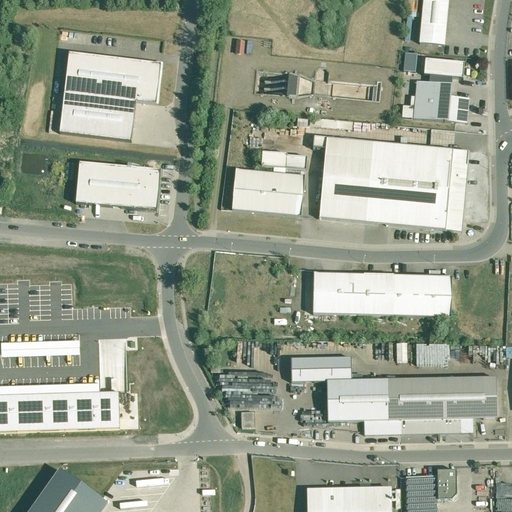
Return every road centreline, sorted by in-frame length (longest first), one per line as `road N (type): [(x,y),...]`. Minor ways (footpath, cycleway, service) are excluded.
road 1 (unclassified): [(173,242),(370,257),(480,254),(501,235),(503,135)]
road 2 (unclassified): [(511,454),(244,448)]
road 3 (unclassified): [(192,0),(173,242)]
road 4 (unclassified): [(0,452),(219,446)]
road 5 (unclassified): [(173,242),(168,300),(176,346),(219,446)]
road 6 (unclassified): [(0,228),(173,242)]
road 7 (unclassified): [(503,135),(507,0)]
